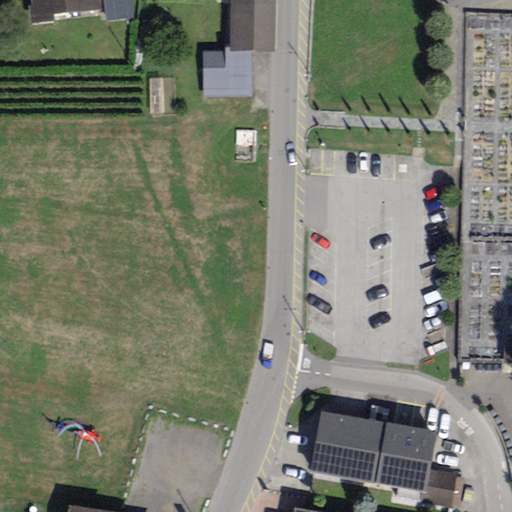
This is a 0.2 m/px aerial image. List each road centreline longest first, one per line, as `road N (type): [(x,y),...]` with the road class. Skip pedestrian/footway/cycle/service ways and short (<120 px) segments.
road 1 (residential): [(273,364),(286,0)]
road 2 (residential): [(273,364),(417,390),(451,405),(480,438),(502,511)]
road 3 (residential): [(225,511),(273,364)]
